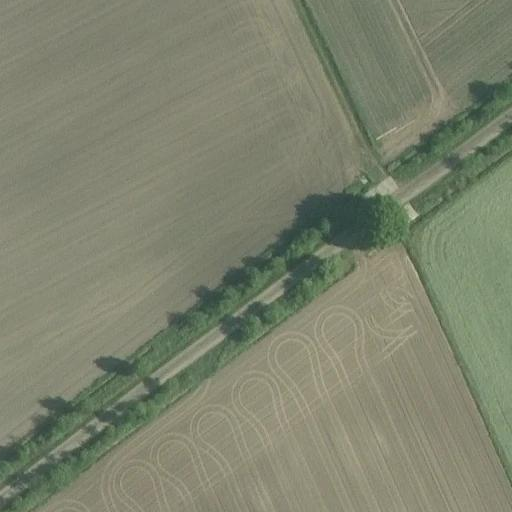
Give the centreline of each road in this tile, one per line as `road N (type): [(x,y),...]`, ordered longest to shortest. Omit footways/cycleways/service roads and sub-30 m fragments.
road 1 (track): [(398,204),(1,511)]
road 2 (track): [(398,204),(303,0)]
road 3 (track): [(398,204),(511,119)]
